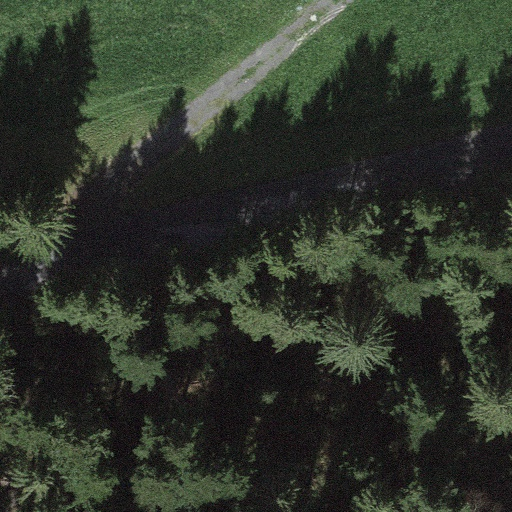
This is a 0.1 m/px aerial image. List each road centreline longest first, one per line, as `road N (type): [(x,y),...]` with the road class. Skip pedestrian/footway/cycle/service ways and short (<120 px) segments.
road 1 (unclassified): [(0,265),(511,139)]
road 2 (track): [(14,262),(333,0)]
